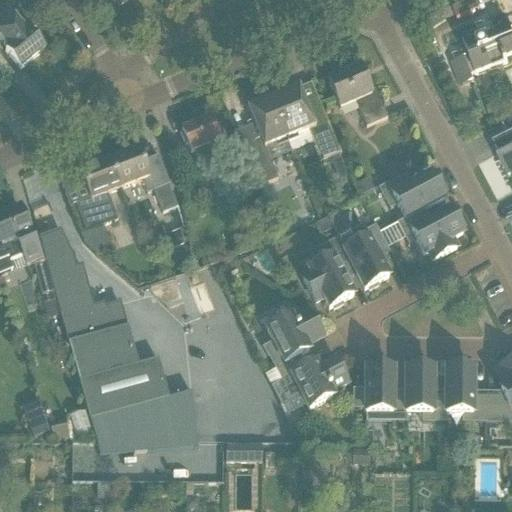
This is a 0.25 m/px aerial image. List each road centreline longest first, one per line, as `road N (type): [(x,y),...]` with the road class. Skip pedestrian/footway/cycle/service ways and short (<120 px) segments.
road 1 (residential): [(497,245),(369,310),(361,325),(369,345),(494,346),(511,336)]
road 2 (residential): [(497,245),(373,8)]
road 3 (residential): [(127,99),(373,8)]
road 4 (residential): [(127,99),(0,158)]
road 5 (residential): [(117,77),(217,0)]
